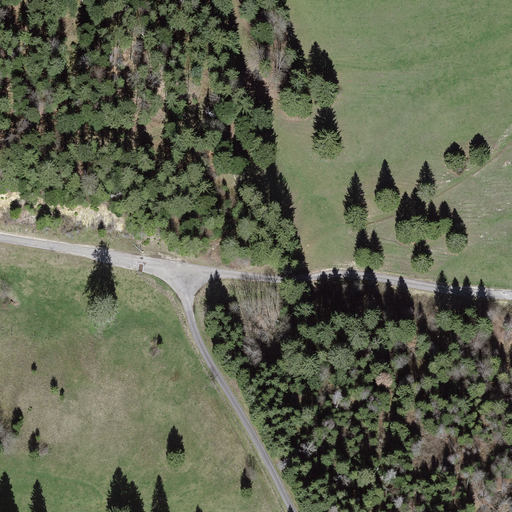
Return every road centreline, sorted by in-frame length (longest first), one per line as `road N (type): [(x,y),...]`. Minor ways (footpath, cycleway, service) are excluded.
road 1 (unclassified): [(511,295),(360,275),(251,276),(0,237)]
road 2 (track): [(180,267),(196,335),(293,511)]
